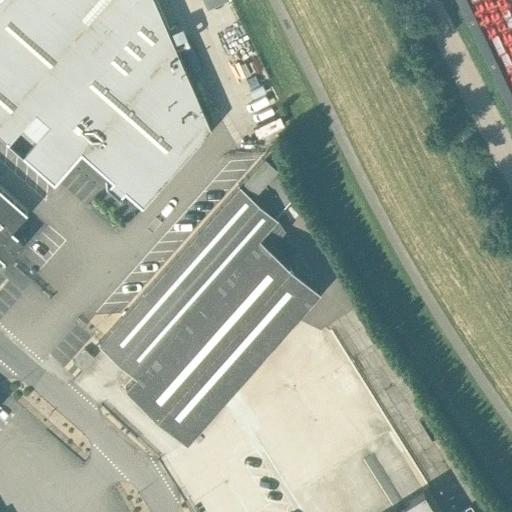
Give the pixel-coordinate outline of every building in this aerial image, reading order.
[(102,0),(86,19),(81,13),(92,0),(0,0),(0,131),(53,180),(80,148),(113,177),(107,184),(119,194),(124,187),(142,203),(209,127),(177,99),(188,88),(158,61),(173,43),(168,32),(145,13),(153,3),(149,0),(102,0)] [(296,192),(277,158),(271,147),(263,155),(239,183),(239,182),(98,342),(135,375),(124,387),(185,441),(319,290),(270,247),(284,231),(275,217),(289,200),(296,192)] [(25,211),(0,188),(0,256),(4,260),(22,240),(9,229),(25,211)] [(81,369),(93,356),(84,348),(72,361),(81,369)] [(435,511),(423,492),(390,511),(435,511)]
